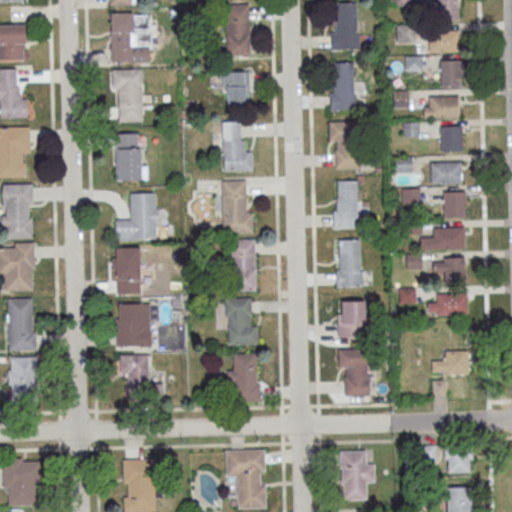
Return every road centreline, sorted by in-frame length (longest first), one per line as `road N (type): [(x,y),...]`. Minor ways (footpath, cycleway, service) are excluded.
road 1 (residential): [(78,511),(65,0)]
road 2 (residential): [(299,511),(287,0)]
road 3 (residential): [(387,423),(0,432)]
road 4 (residential): [(511,419),(387,423)]
